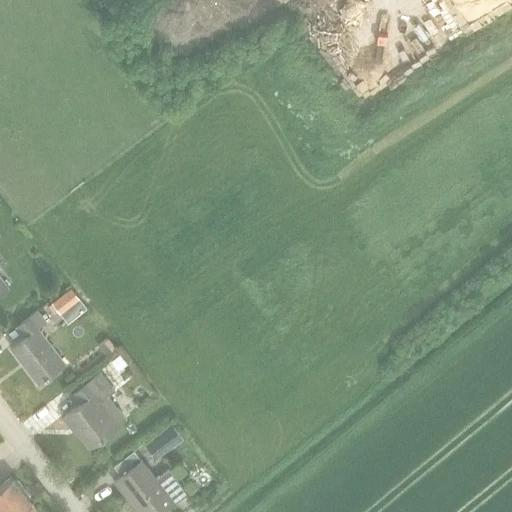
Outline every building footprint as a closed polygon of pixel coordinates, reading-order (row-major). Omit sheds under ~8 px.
[(447,8),(436,13),(433,7),(420,13),(430,35),(454,23),(447,8)] [(70,287),(51,301),(60,312),(78,297),(70,287)] [(25,335),(11,346),(37,381),(63,361),(36,327),(44,321),(36,310),(16,325),(25,335)] [(108,338),(99,345),(106,353),(114,346),(108,338)] [(119,354),(111,360),(118,370),(126,363),(119,354)] [(78,403),(63,414),(73,427),(75,425),(90,444),(116,424),(116,423),(124,417),(106,395),(113,389),(99,371),(70,394),(78,403)] [(155,478),(140,459),(114,479),(132,503),(135,501),(143,511),(159,511),(185,492),(167,469),(155,478)] [(0,511),(38,511),(29,500),(30,495),(18,480),(13,479),(11,476),(0,484),(0,511)]
